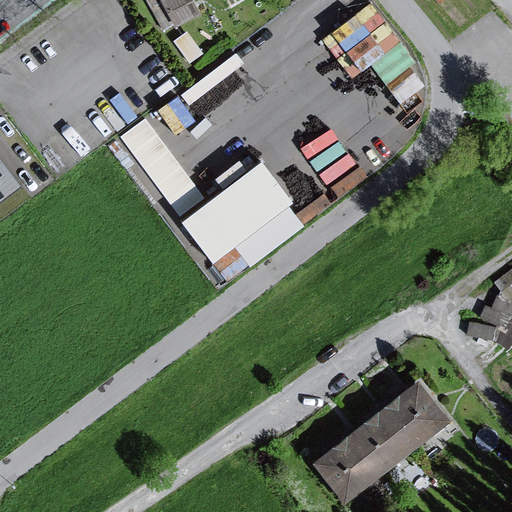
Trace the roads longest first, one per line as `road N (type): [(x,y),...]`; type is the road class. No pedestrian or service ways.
road 1 (unclassified): [(0,478),(421,151),(440,115),(440,71),(392,0)]
road 2 (residential): [(135,511),(438,306)]
